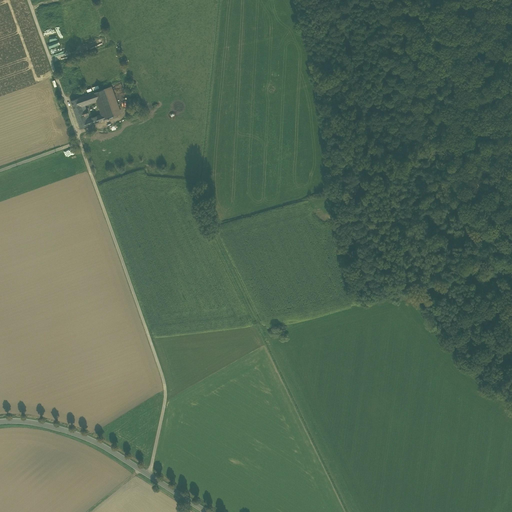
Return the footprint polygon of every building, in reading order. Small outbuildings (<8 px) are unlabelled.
[(112,86),(104,89),(114,116),(122,114),(112,86)] [(104,89),(94,92),(97,100),(102,115),(104,120),(114,116),(104,89)] [(84,105),(97,100),(94,92),(79,98),(82,106),(84,105)] [(71,101),(76,115),(84,112),(82,106),(79,98),(71,101)] [(90,119),(84,105),(82,106),(84,112),(88,122),(79,125),(80,128),(104,120),(102,115),(90,119)] [(76,115),(79,125),(88,122),(84,112),(76,115)]
